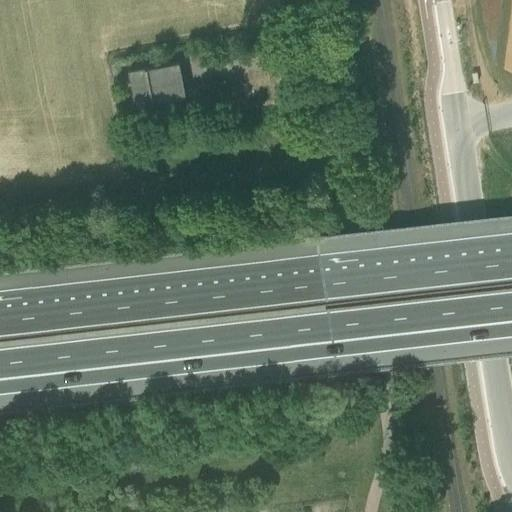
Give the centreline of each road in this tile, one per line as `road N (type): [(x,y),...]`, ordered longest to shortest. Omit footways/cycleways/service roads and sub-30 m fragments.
road 1 (motorway): [(0,388),(511,329)]
road 2 (motorway): [(0,366),(511,308)]
road 3 (motorway): [(511,265),(0,319)]
road 4 (unclassified): [(511,435),(496,394),(436,0)]
road 5 (unclassified): [(392,434),(310,0)]
